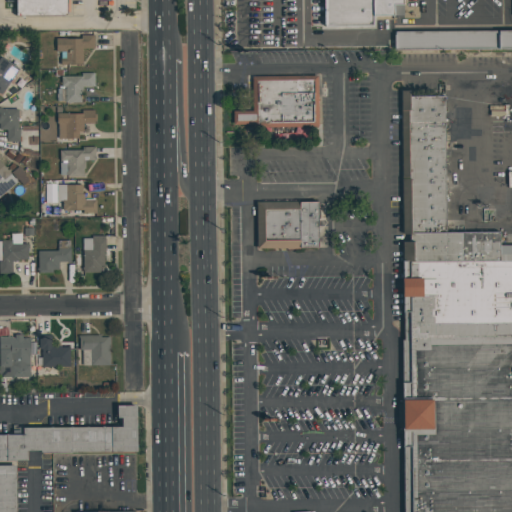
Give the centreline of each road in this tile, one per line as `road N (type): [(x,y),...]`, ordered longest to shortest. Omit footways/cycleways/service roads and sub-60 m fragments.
road 1 (primary): [(206,511),(197,0)]
road 2 (residential): [(0,308),(130,307),(128,40)]
road 3 (primary): [(166,0),(169,353)]
road 4 (primary): [(169,353),(171,511)]
road 5 (primary): [(167,44),(179,58),(184,176),(200,187)]
